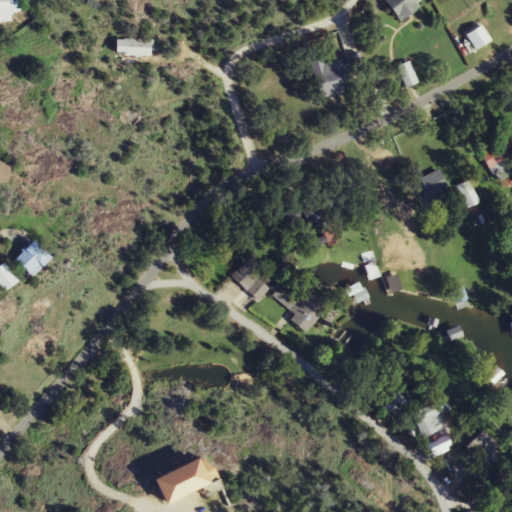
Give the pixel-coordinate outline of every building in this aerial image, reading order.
[(21,10),(18,0),(14,1),(13,0),(0,0),(0,24),(13,19),(11,14),(21,10)] [(420,7),(417,4),(422,0),(384,0),(385,0),(401,21),(420,7)] [(150,56),(150,40),(117,40),(117,56),(150,56)] [(346,58),(349,70),(358,68),(355,56),(346,58)] [(313,67),(322,98),(345,91),(341,78),(348,76),(342,58),(313,67)] [(402,88),(416,85),(410,62),(397,65),(402,88)] [(511,178),(511,134),(494,134),(494,149),(489,149),(489,178),(511,178)] [(0,182),(6,184),(13,164),(0,159),(0,182)] [(429,197),(448,188),(439,169),(420,178),(429,197)] [(459,188),(462,206),(476,203),(473,185),(459,188)] [(311,226),(347,206),(337,187),(300,208),(311,226)] [(33,276),(52,257),(34,240),(15,259),(33,276)] [(231,275),(258,301),(271,288),(245,261),(231,275)] [(19,281),(4,262),(0,265),(0,285),(4,292),(19,281)] [(346,288),(353,303),(368,297),(361,281),(346,288)] [(289,318),(306,332),(328,306),(313,292),(303,304),(281,285),(272,295),(294,313),(289,318)] [(397,415),(406,398),(379,384),(370,401),(397,415)] [(411,413),(424,440),(445,430),(437,414),(444,410),(439,399),(411,413)] [(484,465),(501,448),(484,430),(467,448),(484,465)] [(453,447),(448,435),(424,447),(430,459),(453,447)] [(155,477),(166,503),(211,484),(201,458),(155,477)]
